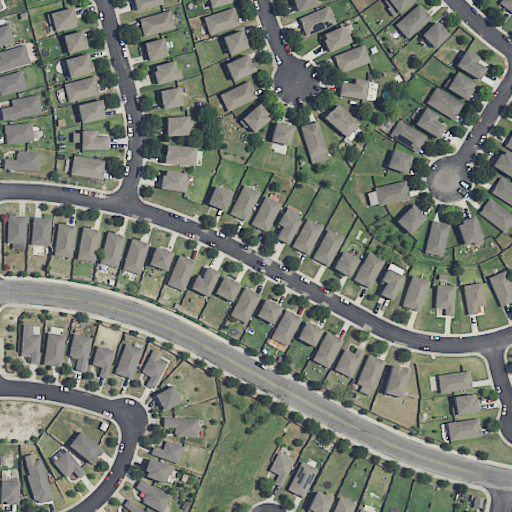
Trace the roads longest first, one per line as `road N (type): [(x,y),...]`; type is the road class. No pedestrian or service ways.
road 1 (residential): [(511,479),(420,455),(361,429),(136,312),(0,291)]
road 2 (residential): [(0,190),(125,203),(177,221),(404,336),(464,343),(511,332)]
road 3 (residential): [(103,0),(136,125),(125,203)]
road 4 (residential): [(132,413),(0,385)]
